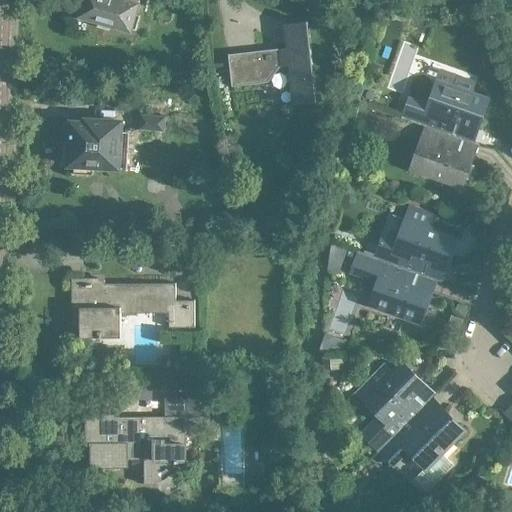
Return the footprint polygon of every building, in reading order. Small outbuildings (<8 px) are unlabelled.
[(135,14),(138,0),(82,0),(78,17),(97,22),(95,26),(109,30),(110,26),(130,32),(131,29),(136,30),(140,15),(135,14)] [(256,52),(257,60),(230,63),(232,85),(266,81),(279,67),(287,66),(291,104),(316,101),(307,21),(283,24),(285,48),(256,52)] [(431,128),(452,135),(456,122),(474,129),(485,100),(438,83),(429,108),(407,100),(401,117),(429,128),(431,128)] [(143,128),(165,130),(166,117),(144,115),(143,128)] [(67,164),(125,168),(127,132),(120,132),(120,122),(85,120),(85,122),(70,122),(69,144),(64,144),(63,161),(67,161),(67,164)] [(431,128),(429,128),(414,169),(460,185),(471,156),(457,151),(461,139),(452,135),(431,128)] [(388,263),(415,273),(419,275),(424,262),(442,268),(453,239),(407,223),(399,247),(380,240),(373,258),(387,263),(388,263)] [(373,258),(358,253),(351,272),(380,283),(372,306),(418,322),(428,293),(410,287),(415,273),(388,263),(387,263),(373,258)] [(168,327),(194,327),(194,300),(174,300),(174,283),(75,283),(75,325),(79,325),(79,337),(120,337),(120,313),(135,313),(135,308),(168,308),(168,327)] [(319,351),(320,371),(345,370),(344,352),(348,351),(348,341),(323,342),(323,350),(319,351)] [(359,433),(378,452),(398,433),(418,413),(433,397),(402,366),(366,402),(378,414),(376,416),(377,417),(376,418),(375,417),(359,433)] [(185,459),(185,417),(201,417),(201,396),(165,396),(165,417),(84,417),(84,443),(89,443),(89,468),(126,468),(126,459),(144,459),(144,484),(155,483),(164,479),(173,472),(180,463),(178,463),(178,459),(185,459)] [(398,433),(378,452),(377,453),(391,467),(408,451),(425,468),(464,428),(433,397),(418,413),(398,433)]
